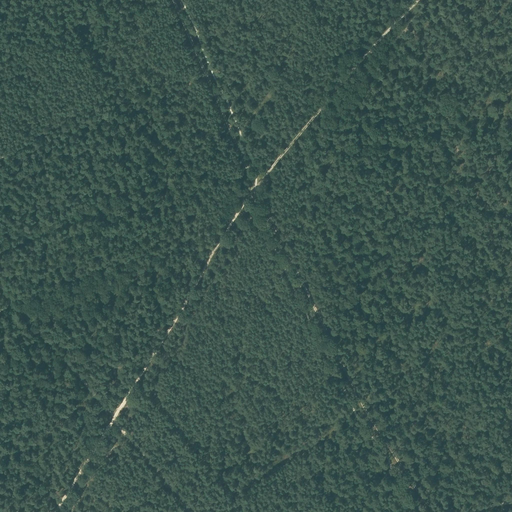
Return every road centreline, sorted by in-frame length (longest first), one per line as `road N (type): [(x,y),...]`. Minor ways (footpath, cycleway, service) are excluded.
road 1 (track): [(255,187),(363,406),(433,511)]
road 2 (track): [(255,187),(112,419)]
road 3 (track): [(205,75),(103,94),(0,157)]
road 4 (track): [(255,187),(372,46)]
road 5 (track): [(372,46),(205,75)]
road 6 (track): [(12,303),(112,419)]
road 7 (track): [(205,75),(255,187)]
